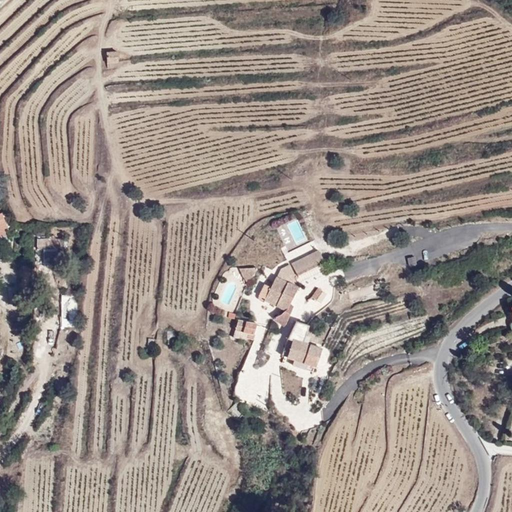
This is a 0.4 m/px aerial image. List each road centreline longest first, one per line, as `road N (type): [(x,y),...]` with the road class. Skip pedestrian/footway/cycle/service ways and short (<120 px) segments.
road 1 (track): [(511,226),(467,229),(313,285),(271,353)]
road 2 (tertiary): [(511,290),(444,352),(447,398),(486,470),(477,511)]
